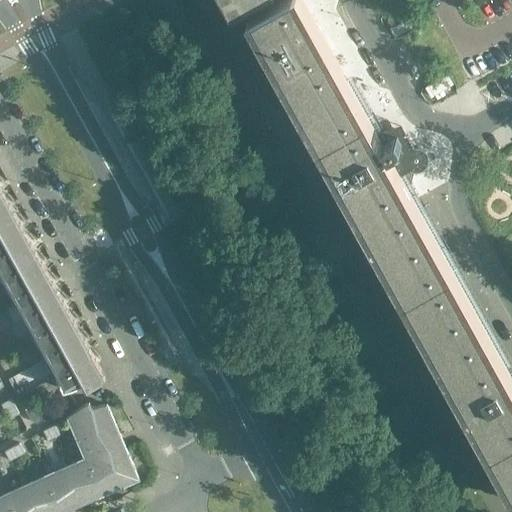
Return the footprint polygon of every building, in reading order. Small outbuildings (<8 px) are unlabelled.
[(236,0),(238,2),(240,6),(241,8),(244,13),(246,18),(248,17),(249,17),(254,14),(279,0),(236,0)] [(511,374),(510,375),(417,208),(417,206),(418,205),(416,201),(414,202),(409,192),(410,191),(414,189),(411,184),(415,169),(417,170),(418,169),(419,169),(420,169),(421,169),(422,168),(423,168),(423,167),(424,166),(425,165),(426,164),(426,163),(427,162),(427,160),(427,159),(427,158),(427,157),(427,156),(427,155),(426,154),(426,153),(425,152),(424,152),(424,151),(423,150),(422,150),(421,149),(420,149),(419,148),(418,148),(417,148),(416,148),(415,148),(409,138),(402,142),(398,135),(387,140),(384,143),(382,143),(376,133),(378,132),(375,126),(373,127),(367,116),(359,102),(346,80),(341,70),(342,69),(303,0),(279,0),(254,14),(249,17),(249,18),(250,17),(268,49),(274,59),(311,128),(320,143),(346,191),(352,200),(390,271),(419,322),(489,449),(509,486),(511,490),(511,374)] [(0,225),(15,213),(17,211),(10,204),(4,193),(0,196),(0,225)] [(0,253),(26,232),(28,231),(21,223),(15,213),(0,225),(0,253)] [(0,272),(4,279),(37,252),(38,250),(32,242),(26,232),(0,253),(0,272)] [(14,299),(47,271),(49,270),(42,262),(37,252),(4,279),(14,299)] [(25,318),(58,291),(60,289),(53,282),(47,271),(14,299),(25,318)] [(36,337),(69,310),(70,309),(64,301),(58,291),(25,318),(36,337)] [(47,357),(80,329),(81,328),(80,327),(75,320),(69,310),(36,337),(47,357)] [(57,376),(90,349),(92,347),(85,340),(80,329),(47,357),(57,376)] [(106,378),(100,367),(90,349),(57,376),(65,390),(64,390),(70,388),(77,386),(83,383),(85,382),(89,388),(106,378)] [(76,403),(71,395),(61,401),(65,409),(76,403)] [(16,406),(12,398),(2,404),(6,411),(16,406)] [(36,405),(31,398),(22,403),(26,410),(36,405)] [(65,409),(61,401),(50,407),(55,414),(65,409)] [(139,478),(126,447),(107,404),(94,407),(90,401),(69,415),(87,457),(102,494),(139,478)] [(40,413),(36,405),(26,410),(30,418),(40,413)] [(20,413),(16,406),(6,411),(10,418),(20,413)] [(55,414),(50,407),(40,413),(44,420),(55,414)] [(44,420),(40,413),(30,418),(38,424),(44,420)] [(64,433),(59,423),(51,427),(56,436),(64,433)] [(56,436),(51,427),(44,430),(48,440),(56,436)] [(25,452),(20,443),(12,447),(18,456),(25,452)] [(18,456),(12,447),(5,451),(10,460),(18,456)] [(102,494),(87,457),(67,466),(83,502),(102,494)] [(83,502),(67,466),(47,475),(64,511),(83,502)] [(61,511),(64,511),(47,475),(27,484),(40,511),(61,511)] [(40,511),(27,484),(8,493),(16,511),(40,511)] [(16,511),(8,493),(0,496),(0,511),(16,511)]
